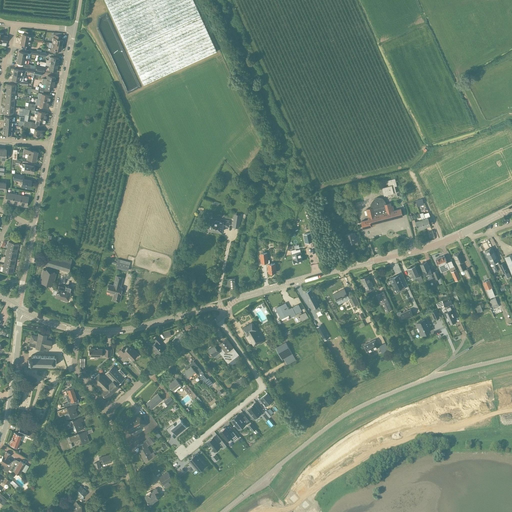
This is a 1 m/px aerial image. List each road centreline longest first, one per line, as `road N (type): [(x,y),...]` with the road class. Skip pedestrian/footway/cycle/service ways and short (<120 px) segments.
road 1 (unclassified): [(222,511),(365,404),(511,357)]
road 2 (tertiary): [(224,307),(443,240)]
road 3 (residential): [(218,320),(263,386),(179,455)]
road 4 (tertiary): [(79,330),(126,331),(224,307)]
road 5 (residential): [(108,410),(218,320)]
road 6 (residential): [(3,430),(24,311)]
